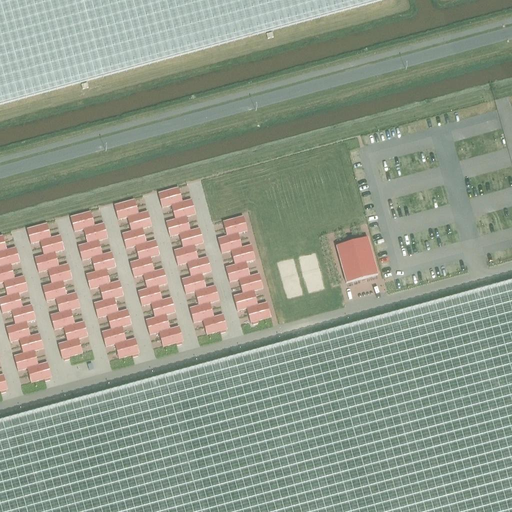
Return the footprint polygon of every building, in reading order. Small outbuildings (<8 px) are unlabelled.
[(0,0),(0,105),(385,0),(0,0)] [(178,189),(158,195),(162,209),(171,207),(175,221),(166,223),(170,238),(179,235),(183,250),(174,252),(178,267),(187,264),(191,278),(182,281),(186,295),(195,293),(199,307),(189,310),(193,324),(203,322),(207,336),(227,330),(223,316),(213,319),(210,304),(219,302),(215,287),(206,290),(202,275),(211,273),(207,259),(198,261),(194,247),(203,244),(199,230),(190,232),(186,218),(195,215),(191,201),(182,204),(178,189)] [(134,201),(114,207),(118,221),(127,218),(131,233),(122,235),(126,250),(135,247),(139,262),(130,264),(134,279),(143,276),(147,290),(138,293),(142,307),(151,305),(155,319),(146,322),(149,336),(159,334),(163,348),(183,342),(179,328),(170,331),(166,316),(175,314),(171,299),(162,302),(158,287),(167,285),(163,271),(154,273),(150,259),(159,256),(155,242),(146,244),(142,230),(151,227),(147,213),(138,216),(134,201)] [(90,213),(70,219),(74,233),(83,230),(87,245),(78,247),(82,262),(91,259),(95,274),(86,276),(90,290),(99,288),(103,302),(94,305),(98,319),(107,317),(111,331),(102,334),(106,348),(115,345),(119,360),(139,354),(135,340),(126,343),(122,328),(131,326),(127,311),(118,314),(114,299),(123,297),(119,282),(110,285),(106,271),(115,268),(111,254),(102,256),(98,242),(107,239),(103,225),(94,227),(90,213)] [(227,238),(218,240),(222,255),(231,252),(235,266),(225,269),(229,283),(239,281),(243,295),(233,298),(237,312),(246,310),(250,324),(270,319),(270,318),(267,304),(257,307),(253,292),(263,290),(259,275),(249,278),(246,263),(255,261),(251,247),(242,249),(238,235),(247,232),(243,218),(223,223),(227,238)] [(46,225),(26,231),(30,245),(39,242),(43,257),(34,259),(38,274),(47,271),(51,286),(42,288),(46,302),(55,300),(59,314),(50,317),(54,331),(63,329),(67,343),(58,346),(61,360),(82,355),(78,340),(87,338),(83,323),(74,326),(70,311),(79,309),(75,295),(66,297),(62,283),(71,280),(67,266),(58,268),(54,254),(63,251),(59,237),(50,239),(46,225)] [(2,237),(0,237),(0,284),(3,283),(7,297),(0,299),(0,307),(2,314),(11,312),(15,326),(6,329),(10,343),(19,341),(23,355),(14,358),(18,372),(27,369),(31,384),(51,378),(47,364),(38,366),(34,352),(43,350),(39,335),(30,338),(26,323),(35,321),(31,306),(22,309),(18,295),(27,292),(23,278),(14,280),(10,266),(19,263),(16,249),(6,251),(2,237)] [(367,239),(335,248),(346,285),(377,276),(367,239)] [(0,511),(511,511),(511,279),(0,419),(0,511)]
